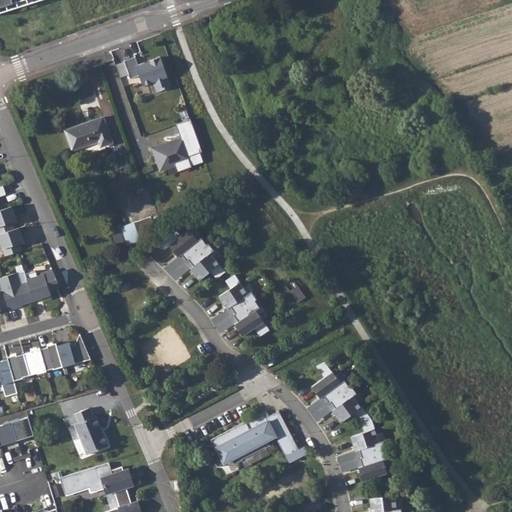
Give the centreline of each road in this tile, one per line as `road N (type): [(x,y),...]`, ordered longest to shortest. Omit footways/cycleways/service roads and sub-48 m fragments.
road 1 (residential): [(0,76),(219,0)]
road 2 (residential): [(86,316),(0,105)]
road 3 (residential): [(145,262),(218,346),(269,381)]
road 4 (residential): [(344,511),(323,443),(269,381)]
road 5 (residential): [(146,448),(86,316)]
road 6 (residential): [(269,381),(146,448)]
